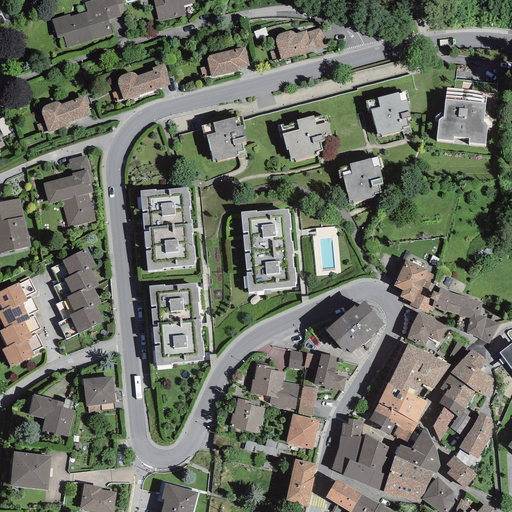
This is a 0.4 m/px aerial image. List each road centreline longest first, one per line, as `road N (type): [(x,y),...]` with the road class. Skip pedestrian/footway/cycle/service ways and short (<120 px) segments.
road 1 (tertiary): [(315,511),(335,424),(395,320),(386,296),(372,291),(255,337),(223,368),(180,453),(146,454)]
road 2 (residential): [(367,55),(341,22),(278,10),(191,25),(0,87)]
road 3 (tertiary): [(125,134),(164,109),(367,55)]
road 4 (tertiary): [(128,340),(113,177),(125,134)]
road 5 (tertiary): [(367,55),(438,41),(511,43)]
road 6 (residential): [(128,340),(49,368),(0,404)]
road 7 (residential): [(125,134),(0,177)]
